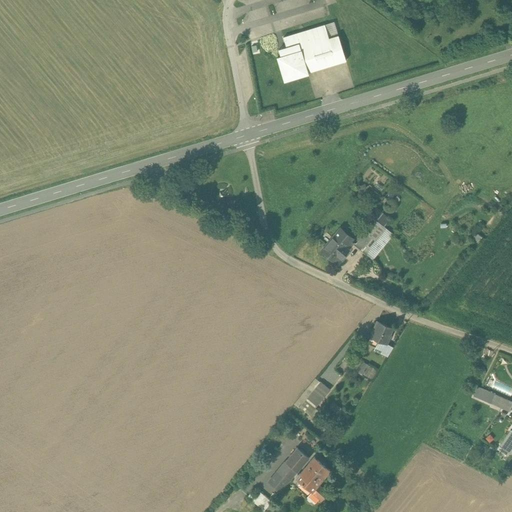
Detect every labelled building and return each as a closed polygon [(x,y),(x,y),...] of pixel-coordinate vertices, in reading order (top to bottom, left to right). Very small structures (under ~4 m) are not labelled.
[(325,24),(283,37),(288,54),(277,57),(284,80),(308,73),(308,72),(346,60),(338,35),(329,38),(325,24)] [(364,184),(357,187),(360,194),(367,191),(364,184)] [(377,218),(355,246),(364,254),(387,225),(377,218)] [(387,225),(364,254),(370,258),(392,230),(387,225)] [(353,239),(340,228),(333,236),(346,247),(353,239)] [(346,247),(333,236),(321,250),(334,261),(339,255),(341,257),(348,249),(346,247)] [(393,328),(377,321),(370,336),(377,340),(386,343),(390,335),(389,335),(393,328)] [(377,340),(370,336),(368,342),(375,345),(377,340)] [(368,365),(361,361),(356,371),(363,375),(368,365)] [(495,381),(493,386),(509,393),(511,388),(506,386),(495,381)] [(320,382),(300,406),(309,414),(329,390),(320,382)] [(495,394),(479,387),(475,396),(491,403),(495,394)] [(511,405),(511,401),(495,394),(491,403),(510,411),(511,405)] [(511,430),(499,446),(511,454),(511,452),(511,430)] [(297,447),(285,461),(297,471),(309,457),(297,447)] [(314,456),(296,478),(311,492),(319,482),(330,470),(323,464),(324,463),(321,461),(320,462),(314,456)] [(297,471),(285,461),(276,471),(281,476),(288,482),(297,471)] [(281,476),(276,482),(283,488),(288,482),(281,476)] [(319,482),(311,492),(321,500),(328,493),(319,482)]
